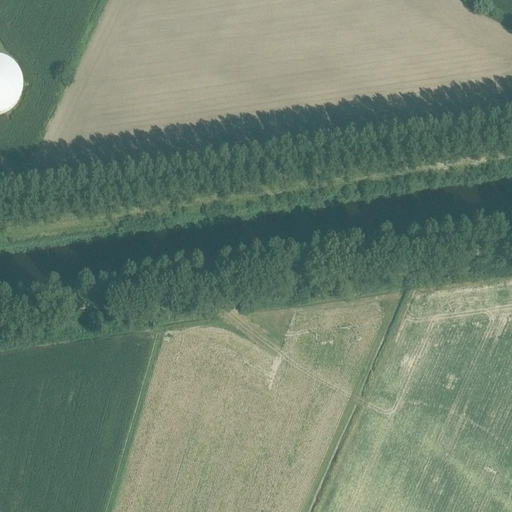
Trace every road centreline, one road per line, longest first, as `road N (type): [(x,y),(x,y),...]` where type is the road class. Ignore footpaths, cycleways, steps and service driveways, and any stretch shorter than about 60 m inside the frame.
road 1 (unclassified): [(511,143),(0,219)]
road 2 (track): [(511,246),(0,322)]
